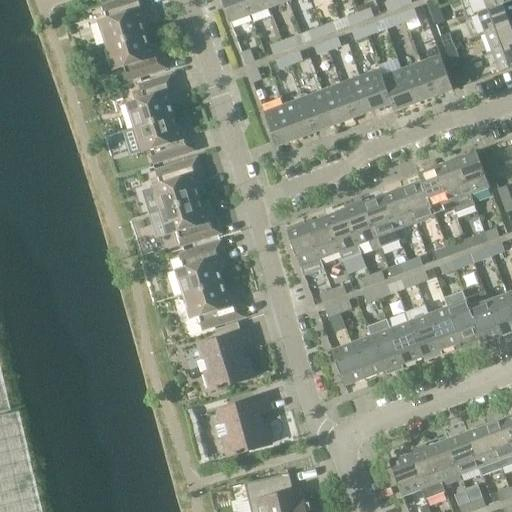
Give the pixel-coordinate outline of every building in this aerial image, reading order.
[(100,20),(107,43),(146,32),(142,19),(151,16),(146,0),(118,0),(103,5),(107,18),(100,20)] [(223,0),(232,22),(252,15),(245,0),(223,0)] [(245,0),(252,15),(271,8),(267,0),(245,0)] [(388,13),(400,8),(396,0),(395,0),(385,4),(388,13)] [(409,0),(396,0),(400,8),(411,4),(409,0)] [(433,0),(427,3),(431,15),(440,11),(435,0),(433,0)] [(511,0),(473,0),(479,14),(479,15),(511,3),(511,0)] [(511,3),(479,15),(486,34),(511,24),(511,3)] [(370,9),(358,14),(362,23),(374,18),(370,9)] [(414,10),(402,14),(405,23),(417,18),(414,10)] [(440,11),(431,15),(436,26),(444,23),(440,11)] [(358,14),(346,18),(350,27),(362,23),(358,14)] [(405,23),(402,14),(390,18),(393,27),(405,23)] [(332,23),(320,28),(324,37),(336,33),(332,23)] [(376,24),(363,29),(367,37),(379,33),(376,24)] [(511,24),(486,34),(493,53),(511,45),(511,24)] [(324,37),(320,28),(308,32),(312,42),(324,37)] [(367,37),(363,29),(351,33),(355,42),(367,37)] [(150,46),(146,32),(107,43),(115,68),(124,65),(128,79),(167,67),(159,43),(150,46)] [(440,37),(444,49),(453,46),(448,34),(440,37)] [(294,38),(282,42),(285,52),(297,47),(294,38)] [(338,38),(326,43),(329,52),(341,47),(338,38)] [(285,52),(282,42),(270,47),(274,56),(285,52)] [(329,52),(326,43),(314,48),(317,56),(329,52)] [(511,68),(511,45),(493,53),(500,73),(511,68)] [(453,46),(444,49),(449,62),(457,58),(453,46)] [(243,52),(247,64),(255,61),(251,49),(243,52)] [(299,53),(287,57),(291,66),(303,61),(299,53)] [(441,55),(421,62),(434,96),(454,89),(441,55)] [(291,66),(287,57),(276,62),(279,71),(291,66)] [(421,62),(402,69),(415,103),(434,96),(421,62)] [(249,70),(254,82),(262,79),(257,67),(249,70)] [(381,68),(380,69),(396,110),(415,103),(402,69),(384,76),(381,68)] [(380,69),(361,76),(374,110),(392,103),(395,111),(396,110),(380,69)] [(460,86),(463,85),(472,82),(469,73),(457,78),(460,86)] [(135,126),(174,114),(170,102),(179,98),(172,74),(140,84),(144,98),(128,102),(128,103),(135,126)] [(355,117),(374,110),(361,76),(342,83),(355,117)] [(335,124),(355,117),(342,83),(323,90),(335,124)] [(316,131),(335,124),(323,90),(304,97),(316,131)] [(297,138),(316,131),(304,97),(284,104),(297,138)] [(277,146),(297,138),(284,104),(265,111),(277,146)] [(174,114),(135,126),(143,150),(150,148),(154,162),(195,149),(187,125),(178,128),(174,114)] [(478,152),(459,159),(472,196),(492,188),(478,152)] [(484,156),(489,168),(497,165),(493,153),(484,156)] [(154,186),(161,209),(199,197),(195,184),(205,181),(197,157),(157,170),(161,184),(154,186)] [(453,203),(472,196),(459,159),(439,167),(453,203)] [(497,165),(489,168),(493,180),(502,177),(497,165)] [(439,167),(420,174),(436,218),(437,217),(435,210),(453,203),(439,167)] [(418,224),(436,218),(420,174),(423,182),(405,189),(418,224)] [(497,190),(501,202),(510,199),(505,186),(497,190)] [(405,189),(385,196),(398,232),(418,224),(405,189)] [(401,241),(397,232),(398,232),(385,196),(367,203),(384,248),(401,241)] [(203,211),(199,197),(161,209),(168,233),(178,230),(182,244),(220,232),(213,208),(203,211)] [(506,214),(508,213),(511,211),(511,203),(510,199),(501,202),(506,214)] [(367,203),(347,210),(360,246),(368,243),(372,252),(384,248),(367,203)] [(361,255),(358,247),(360,246),(347,210),(328,217),(344,261),(361,255)] [(328,217),(308,224),(322,260),(339,254),(342,262),(344,261),(328,217)] [(289,232),(302,267),(322,260),(308,224),(289,232)] [(496,229),(484,233),(487,242),(499,238),(496,229)] [(487,242),(484,233),(472,238),(475,247),(487,242)] [(177,269),(184,293),(223,281),(218,268),(228,265),(221,241),(180,254),(184,267),(177,269)] [(458,243),(446,248),(449,257),(461,252),(458,243)] [(501,244),(490,248),(493,257),(504,252),(501,244)] [(449,257),(446,248),(434,252),(437,261),(449,257)] [(493,257),(490,248),(478,252),(481,261),(493,257)] [(419,258),(407,262),(411,271),(423,267),(419,258)] [(463,258),(451,263),(455,271),(466,267),(463,258)] [(411,271),(407,262),(395,267),(399,276),(411,271)] [(455,271),(451,263),(439,267),(443,276),(455,271)] [(381,272),(369,276),(373,286),(385,281),(381,272)] [(425,272),(413,277),(417,285),(429,281),(425,272)] [(373,286),(369,276),(357,281),(361,290),(373,286)] [(417,285),(413,277),(402,281),(405,290),(417,285)] [(223,281),(184,293),(192,317),(199,315),(203,328),(243,316),(236,292),(227,295),(223,281)] [(335,298),(332,289),(330,290),(327,282),(315,286),(318,295),(321,294),(324,302),(335,298)] [(344,285),(332,289),(335,298),(347,293),(344,285)] [(387,286),(375,291),(379,300),(391,295),(387,286)] [(379,300),(375,291),(363,295),(367,304),(379,300)] [(485,292),(467,299),(483,344),(502,337),(489,301),(485,292)] [(489,301),(502,337),(511,333),(511,303),(509,294),(489,301)] [(465,302),(448,308),(461,343),(463,343),(464,346),(481,340),(482,345),(483,344),(467,299),(465,300),(465,302)] [(353,308),(350,300),(338,304),(341,313),(353,308)] [(338,304),(326,308),(329,317),(341,313),(338,304)] [(435,357),(434,353),(442,350),(429,315),(428,316),(425,306),(408,313),(424,357),(426,360),(435,357)] [(448,308),(429,315),(442,350),(461,343),(448,308)] [(408,323),(391,329),(404,364),(424,357),(408,313),(405,314),(408,323)] [(385,372),(386,371),(387,375),(397,371),(396,368),(404,364),(391,329),(390,330),(386,321),(368,327),(385,372)] [(238,325),(215,332),(217,340),(200,345),(205,358),(198,360),(202,372),(205,371),(211,389),(219,387),(220,389),(223,388),(223,386),(253,376),(248,358),(245,359),(241,348),(252,344),(247,330),(241,333),(238,325)] [(370,337),(353,344),(366,379),(385,372),(368,327),(367,328),(370,337)] [(333,351),(346,386),(366,379),(353,344),(333,351)] [(0,374),(0,412),(8,410),(0,374)] [(219,410),(223,424),(217,425),(220,437),(224,436),(229,455),(236,453),(237,455),(241,454),(240,451),(271,443),(266,425),(263,425),(260,414),(271,411),(267,397),(219,410)] [(40,511),(17,412),(0,415),(0,511),(40,511)] [(511,436),(505,419),(486,426),(500,461),(511,456),(511,436)] [(486,426),(467,433),(480,469),(500,461),(486,426)] [(467,433),(448,440),(461,476),(480,469),(467,433)] [(429,447),(442,483),(461,476),(448,440),(429,447)] [(418,451),(409,455),(422,490),(423,490),(427,499),(446,492),(442,483),(429,447),(427,448),(426,445),(417,448),(418,451)] [(404,497),(422,490),(409,455),(390,462),(404,497)] [(251,511),(306,511),(303,499),(300,500),(297,490),(285,493),(281,475),(245,483),(251,511)] [(511,498),(508,489),(496,493),(500,502),(511,498)] [(482,498),(470,503),(473,511),(474,511),(485,508),(482,498)] [(473,511),(470,503),(458,507),(459,511),(473,511)]
